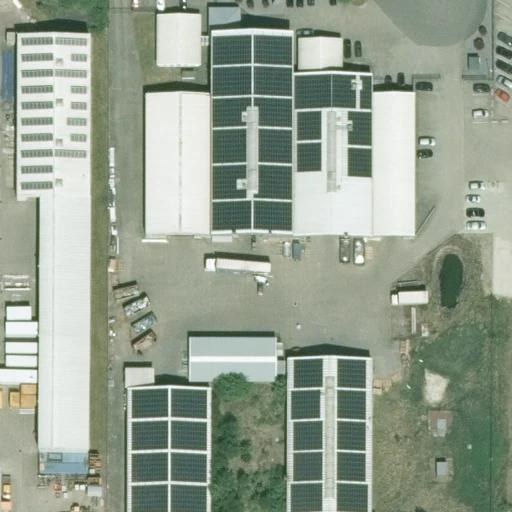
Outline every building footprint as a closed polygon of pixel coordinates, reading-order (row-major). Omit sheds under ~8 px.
[(151,68),(193,68),(193,17),(151,17),(151,68)] [(36,455),(88,455),(88,33),(15,32),(15,198),(36,198),(36,455)] [(200,96),(126,97),(128,244),(405,240),(403,94),(365,94),(365,75),(332,76),(331,35),(199,37),(200,96)] [(357,511),(357,358),(270,359),(271,511),(357,511)] [(200,511),(200,391),(111,391),(111,511),(200,511)]
